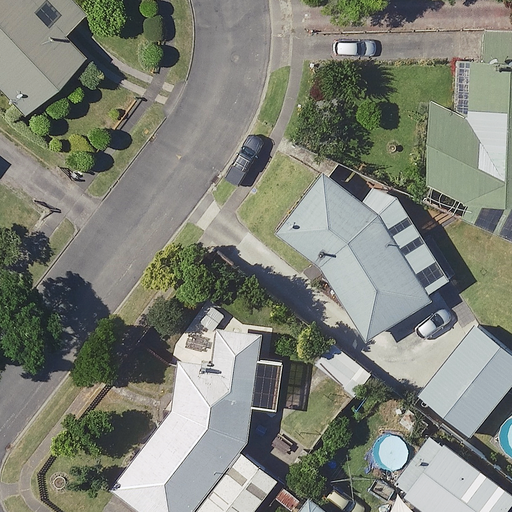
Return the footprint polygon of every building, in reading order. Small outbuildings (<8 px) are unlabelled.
[(0,0),(0,96),(10,106),(66,49),(48,31),(71,7),(64,0),(0,0)] [(511,20),(464,17),(458,103),(416,100),(411,173),(452,192),(447,208),(469,218),(511,237),(511,20)] [(423,277),(316,168),(267,217),(317,268),(312,274),(368,331),(423,277)] [(241,424),(253,325),(207,318),(200,355),(167,349),(159,396),(102,483),(146,511),(237,511),(266,468),(229,443),(241,424)] [(511,366),(511,358),(465,320),(409,388),(460,429),(511,366)] [(360,364),(322,336),(306,358),(344,386),(360,364)] [(493,511),(508,493),(433,435),(394,486),(427,511),(493,511)] [(329,511),(299,489),(281,511),(329,511)]
